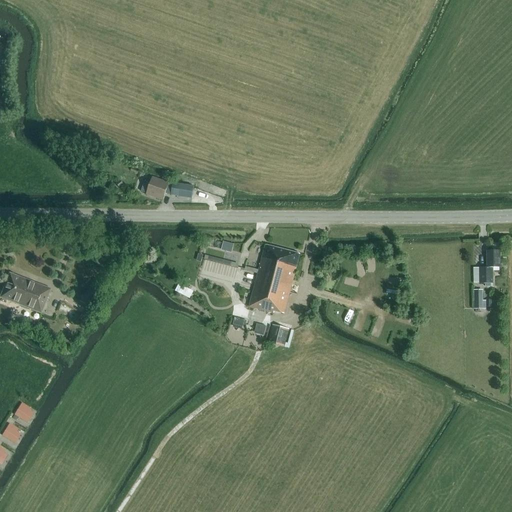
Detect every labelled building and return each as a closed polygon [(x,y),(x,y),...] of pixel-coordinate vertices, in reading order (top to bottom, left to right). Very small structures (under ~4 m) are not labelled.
[(169,193),(176,195),(183,198),(187,189),(179,186),(179,185),(173,183),(172,184),(153,178),(147,194),(163,200),(166,192),(169,194),(169,193)] [(300,254),(266,245),(250,307),(274,313),(275,311),(284,314),(300,254)] [(493,286),(493,283),(493,267),(500,267),(500,251),(487,251),(487,268),(480,268),(480,283),(485,283),(485,286),(493,286)] [(10,274),(0,298),(41,313),(50,290),(10,274)] [(182,280),(176,291),(190,298),(193,291),(187,288),(189,283),(182,280)] [(80,301),(88,307),(99,292),(90,286),(80,301)] [(483,301),(483,290),(474,290),(474,301),(483,301)] [(74,321),(80,310),(66,302),(60,314),(74,321)] [(245,320),(235,317),(233,324),(243,327),(245,320)] [(257,324),(255,332),(265,334),(267,327),(257,324)] [(289,329),(272,325),(268,343),(284,347),(289,329)] [(405,345),(403,352),(409,354),(411,347),(405,345)] [(23,420),(30,409),(22,403),(15,415),(23,420)] [(9,424),(2,435),(11,441),(18,429),(9,424)]
